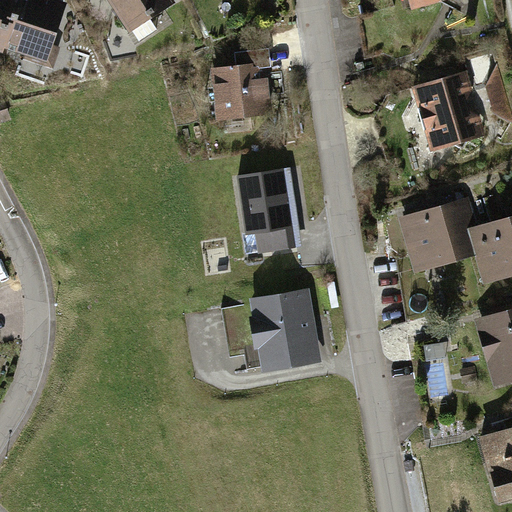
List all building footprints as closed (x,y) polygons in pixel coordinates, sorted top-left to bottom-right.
[(0,0),(0,50),(6,53),(23,0),(0,0)] [(49,0),(23,0),(8,50),(50,63),(68,6),(49,0)] [(125,0),(128,4),(117,11),(140,45),(161,31),(154,19),(174,6),(170,0),(125,0)] [(416,0),(419,10),(452,0),(416,0)] [(239,70),(215,72),(220,121),(271,115),(266,68),(273,68),(271,49),(237,53),(239,70)] [(95,63),(83,65),(85,77),(97,75),(95,63)] [(511,122),(511,112),(498,66),(487,88),(504,97),(494,115),(511,122)] [(436,81),(420,109),(424,122),(428,134),(464,152),(481,118),(469,111),(471,107),(467,106),(474,92),(441,73),(436,81)] [(304,250),(292,171),(242,178),(250,234),(257,233),(261,256),(304,250)] [(491,198),(484,201),(490,217),(497,215),(491,198)] [(465,202),(402,220),(413,256),(433,251),(438,268),(481,256),(465,202)] [(511,218),(473,230),(484,267),(489,284),(509,278),(511,277),(511,218)] [(307,294),(255,303),(258,319),(253,320),(258,351),(272,348),(275,366),(318,359),(307,294)] [(258,319),(255,303),(224,308),(232,358),(247,355),(249,370),(275,366),(272,348),(258,351),(253,320),(258,319)] [(511,311),(479,321),(500,391),(511,387),(511,311)] [(511,433),(485,441),(505,504),(511,502),(511,433)]
